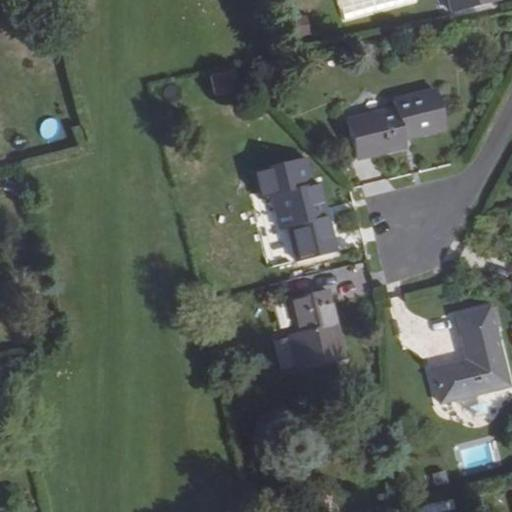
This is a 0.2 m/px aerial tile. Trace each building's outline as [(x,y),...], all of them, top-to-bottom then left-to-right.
[(444,0),(447,16),(496,4),(495,0),(444,0)] [(237,89),(235,76),(216,79),(219,93),(237,89)] [(400,141),(441,130),(431,91),(389,102),(391,109),(341,121),(350,162),(402,148),(400,141)] [(48,116),(40,131),(56,140),(64,125),(48,116)] [(331,255),(313,183),(266,195),(275,232),(284,230),(292,265),(331,255)] [(332,323),(324,289),(282,299),(290,333),(282,335),(292,374),(342,363),(336,339),(327,342),(323,325),(332,323)] [(503,388),(484,306),(449,315),(461,362),(426,370),(434,404),(503,388)] [(336,339),(332,323),(323,325),(327,342),(336,339)]
